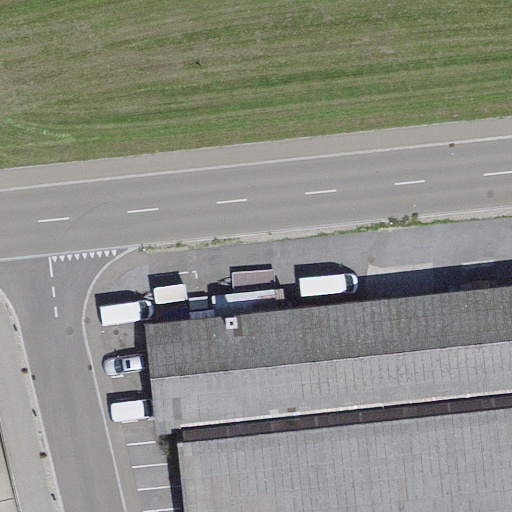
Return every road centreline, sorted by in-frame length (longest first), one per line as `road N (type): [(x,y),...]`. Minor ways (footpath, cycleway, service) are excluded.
road 1 (secondary): [(44,221),(511,173)]
road 2 (residential): [(110,511),(44,221)]
